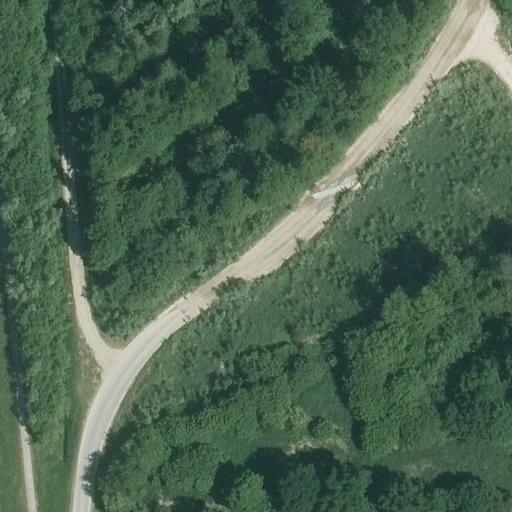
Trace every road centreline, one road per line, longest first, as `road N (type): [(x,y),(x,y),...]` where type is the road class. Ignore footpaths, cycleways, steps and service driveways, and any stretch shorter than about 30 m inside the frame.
road 1 (unclassified): [(82,511),(93,435),(129,363),(160,327),(338,183),(405,106),(474,0)]
road 2 (track): [(383,0),(80,215),(71,246),(76,302),(98,340),(129,363)]
